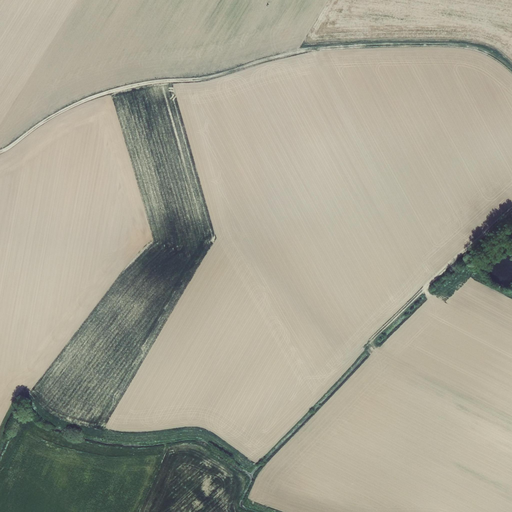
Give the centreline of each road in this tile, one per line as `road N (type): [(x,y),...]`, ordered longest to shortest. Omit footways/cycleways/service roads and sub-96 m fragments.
road 1 (track): [(0,151),(96,95),(314,49),(461,43),(511,68)]
road 2 (track): [(511,208),(373,338)]
